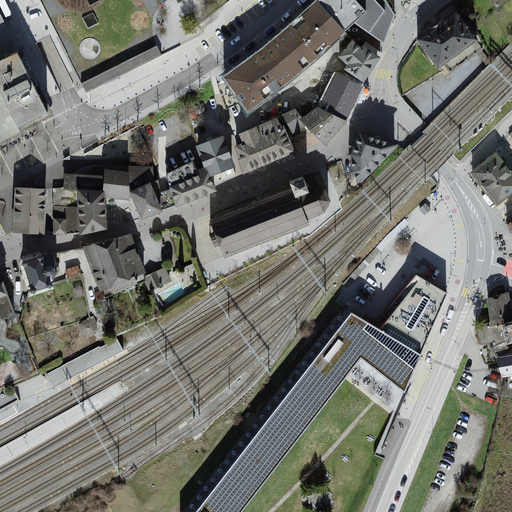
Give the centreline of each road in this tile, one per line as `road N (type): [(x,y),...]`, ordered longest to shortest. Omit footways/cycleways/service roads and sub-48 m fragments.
road 1 (residential): [(0,236),(5,255),(142,226),(320,156),(350,127)]
road 2 (tertiary): [(376,511),(480,263)]
road 3 (residential): [(84,125),(179,80),(284,0)]
road 4 (tertiary): [(480,263),(477,222),(460,188),(379,105)]
road 5 (residential): [(8,0),(55,104),(84,125)]
